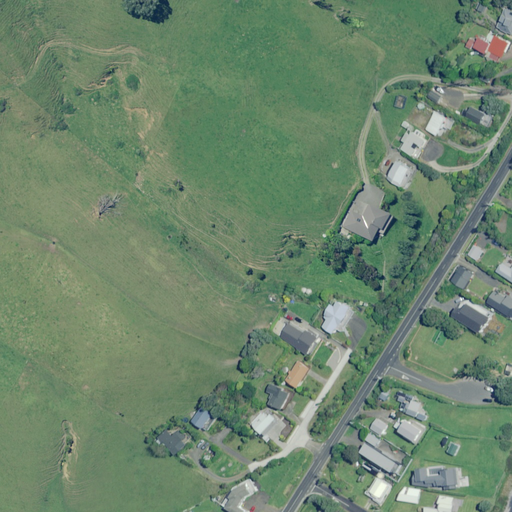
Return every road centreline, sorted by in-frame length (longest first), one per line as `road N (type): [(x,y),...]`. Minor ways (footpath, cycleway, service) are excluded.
road 1 (primary): [(511,155),(382,362)]
road 2 (residential): [(326,450),(303,428),(362,329)]
